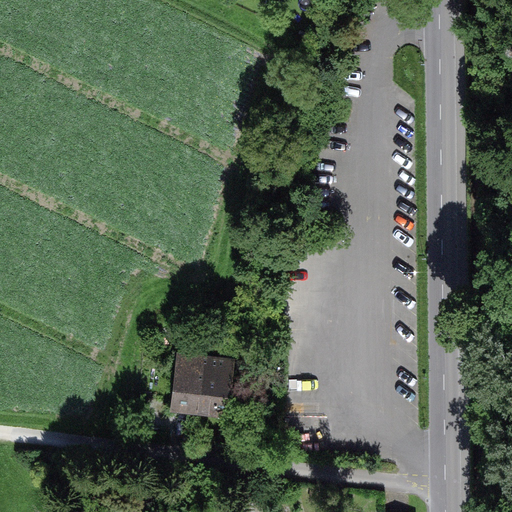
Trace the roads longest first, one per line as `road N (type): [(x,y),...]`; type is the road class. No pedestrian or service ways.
road 1 (tertiary): [(439,27),(445,511)]
road 2 (track): [(0,432),(444,489)]
